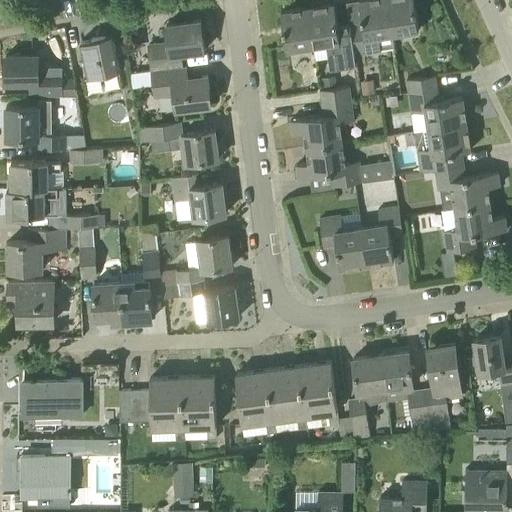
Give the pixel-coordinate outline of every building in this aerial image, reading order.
[(359,0),(363,23),(351,25),(355,53),(376,50),(394,48),(392,34),(386,0),(359,0)] [(386,0),(392,34),(419,29),(414,0),(386,0)] [(308,7),(314,44),(327,43),(330,67),(356,64),(355,53),(351,25),(338,27),(335,3),(308,7)] [(308,7),(281,11),(287,49),(313,45),(315,59),(316,59),(314,44),(308,7)] [(149,44),(152,70),(182,66),(181,53),(205,50),(203,35),(201,35),(199,22),(201,21),(201,19),(167,24),(169,41),(149,44)] [(88,77),(120,70),(112,34),(81,41),(88,77)] [(62,94),(78,94),(74,78),(62,78),(62,66),(44,66),(44,71),(38,71),(38,55),(6,55),(6,83),(30,83),(31,95),(62,95),(62,94)] [(174,93),(176,109),(212,104),(208,75),(184,78),(182,66),(152,70),(156,96),(174,93)] [(407,79),(409,92),(437,88),(435,75),(407,79)] [(322,78),(323,88),(337,86),(336,76),(322,78)] [(363,93),(376,91),(374,78),(361,80),(363,93)] [(320,89),(322,102),(351,99),(349,86),(320,89)] [(437,88),(409,92),(412,112),(415,131),(428,129),(467,123),(463,96),(439,100),(437,88)] [(379,95),(370,96),(371,106),(380,105),(379,95)] [(52,134),(52,99),(38,99),(38,105),(6,105),(7,137),(40,137),(40,148),(66,148),(66,134),(52,134)] [(353,119),(351,99),(322,102),(324,115),(291,119),(293,133),(305,131),(307,147),(342,142),(340,121),(353,119)] [(183,147),(185,162),(219,158),(215,129),(184,133),(181,121),(140,126),(143,140),(169,137),(170,148),(183,147)] [(428,129),(415,131),(418,149),(421,171),(435,168),(449,166),(449,165),(447,153),(461,151),(471,150),(467,123),(428,129)] [(362,182),(395,177),(392,159),(359,163),(359,161),(345,162),(342,142),(307,147),(309,162),(297,164),(299,178),(331,173),(333,186),(362,182)] [(71,160),(103,160),(103,149),(71,149),(71,160)] [(49,188),(49,187),(49,170),(62,170),(61,161),(34,161),(34,160),(11,161),(11,188),(11,189),(49,188)] [(490,202),(488,187),(500,185),(498,171),(465,176),(463,163),(449,165),(449,166),(435,168),(438,189),(452,187),(455,207),(490,202)] [(172,177),(174,192),(175,200),(192,198),(194,217),(226,213),(222,182),(197,185),(196,174),(172,177)] [(151,182),(141,182),(141,196),(151,195),(151,182)] [(11,188),(7,188),(8,217),(30,216),(31,215),(45,215),(45,197),(58,197),(68,197),(67,187),(58,187),(49,187),(49,188),(11,189),(11,188)] [(493,217),(490,202),(455,207),(458,228),(445,230),(448,251),(476,247),(474,234),(507,229),(505,215),(493,217)] [(394,260),(391,236),(403,234),(399,206),(378,209),(380,223),(361,226),(367,264),(394,260)] [(99,226),(98,212),(68,214),(68,228),(99,226)] [(367,264),(361,226),(343,229),(341,215),(320,218),(324,247),(337,245),(341,268),(367,264)] [(141,225),(144,251),(158,249),(155,223),(141,225)] [(41,229),(41,240),(8,241),(8,269),(43,269),(42,248),(65,248),(65,228),(41,229)] [(197,238),(201,266),(202,269),(203,269),(233,265),(229,234),(197,238)] [(80,246),(81,280),(97,279),(96,246),(80,246)] [(161,279),(160,271),(158,249),(144,251),(142,251),(145,272),(146,281),(148,281),(161,279)] [(457,274),(456,263),(443,265),(445,276),(457,274)] [(179,282),(204,279),(203,269),(202,269),(201,266),(190,268),(177,270),(178,281),(179,282)] [(161,279),(162,283),(178,281),(177,270),(177,269),(160,271),(161,279)] [(152,319),(150,285),(148,285),(148,281),(146,281),(145,272),(121,273),(122,280),(124,314),(124,321),(152,319)] [(204,289),(205,289),(204,279),(179,282),(180,295),(193,293),(205,292),(204,289)] [(32,319),(32,321),(53,322),(53,280),(9,280),(9,293),(19,293),(18,322),(20,322),(20,320),(32,319)] [(93,282),(95,316),(124,314),(122,280),(93,282)] [(179,282),(178,281),(162,283),(164,297),(180,295),(179,282)] [(236,284),(205,289),(204,289),(205,292),(208,320),(240,316),(236,284)] [(475,345),(471,345),(474,368),(479,367),(480,376),(501,374),(502,387),(506,422),(511,420),(511,358),(504,360),(500,335),(475,339),(475,345)] [(433,387),(424,388),(427,417),(429,429),(451,426),(447,397),(462,395),(455,343),(453,343),(453,346),(441,347),(440,345),(428,346),(433,382),(432,382),(433,387)] [(381,354),(385,387),(413,384),(409,350),(381,354)] [(353,357),(358,391),(385,387),(381,354),(353,357)] [(341,439),(354,438),(351,416),(339,418),(331,360),(315,362),(322,413),(329,412),(330,424),(339,423),(341,439)] [(306,415),(322,413),(315,362),(299,365),(306,415)] [(306,415),(299,365),(284,367),(290,417),(297,416),(299,429),(308,427),(306,415)] [(275,419),(290,417),(284,367),(268,369),(275,419)] [(268,369),(252,371),(258,421),(266,420),(267,433),(276,431),(275,419),(268,369)] [(242,423),(258,421),(252,371),(236,373),(242,423)] [(184,426),(185,426),(200,426),(199,375),(183,376),(184,426)] [(215,375),(199,375),(200,426),(207,426),(207,438),(217,438),(215,375)] [(121,389),(121,421),(134,421),(134,413),(151,413),(152,421),(152,427),(168,427),(167,376),(150,376),(151,389),(121,389)] [(183,376),(167,376),(168,427),(176,427),(176,439),(185,439),(185,426),(184,426),(183,376)] [(83,379),(69,379),(23,379),(23,405),(22,405),(21,418),(19,418),(19,428),(39,429),(54,429),(54,414),(82,414),(83,379)] [(411,419),(427,417),(424,388),(412,389),(407,390),(408,396),(411,419)] [(367,414),(366,405),(365,397),(360,398),(349,399),(351,416),(367,414)] [(367,414),(351,416),(354,438),(354,439),(370,437),(368,423),(367,414)] [(105,436),(118,436),(117,423),(105,423),(105,436)] [(434,435),(426,439),(431,449),(439,445),(434,435)] [(496,461),(507,460),(506,436),(495,437),(496,461)] [(70,495),(70,453),(53,453),(22,453),(22,454),(23,454),(23,468),(22,468),(22,495),(70,495)] [(266,459),(257,458),(257,468),(266,468),(266,459)] [(193,462),(174,462),(175,496),(193,495),(193,462)] [(511,492),(511,462),(506,462),(506,468),(466,469),(466,480),(465,480),(465,511),(489,511),(490,511),(507,511),(507,493),(511,492)] [(200,482),(212,482),(213,467),(201,467),(200,482)] [(427,511),(427,480),(402,480),(402,496),(380,496),(379,511),(427,511)] [(343,511),(343,491),(318,491),(318,507),(296,507),(296,511),(343,511)]
